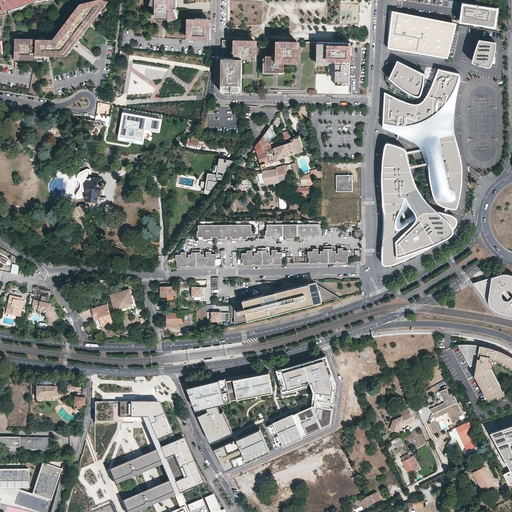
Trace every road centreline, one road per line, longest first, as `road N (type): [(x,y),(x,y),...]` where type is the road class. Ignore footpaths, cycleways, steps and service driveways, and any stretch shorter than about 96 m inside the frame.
road 1 (secondary): [(377,299),(311,322),(186,346),(115,349),(0,336)]
road 2 (residential): [(217,0),(218,96),(374,100)]
road 3 (residential): [(370,270),(153,274)]
road 4 (residential): [(326,340),(341,382),(334,427),(221,478)]
road 5 (residential): [(258,135),(153,274)]
road 6 (residential): [(374,100),(370,270)]
road 7 (secondary): [(365,326),(480,265),(508,259)]
road 8 (secondary): [(172,369),(269,357),(326,340)]
road 9 (secondary): [(365,326),(449,324),(511,340)]
road 10 (secondary): [(483,222),(465,247),(385,296)]
road 11 (residential): [(172,369),(221,478)]
road 12 (residential): [(88,396),(58,511)]
